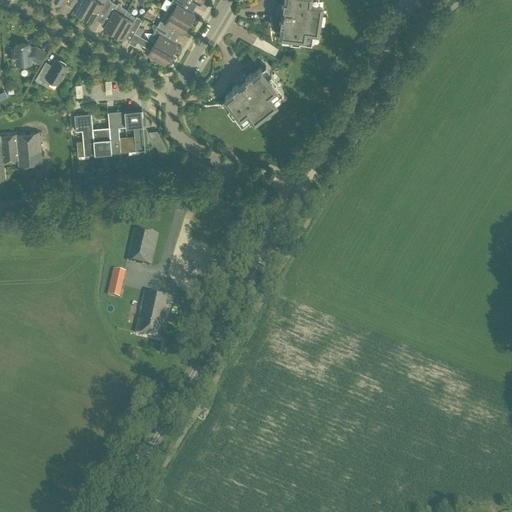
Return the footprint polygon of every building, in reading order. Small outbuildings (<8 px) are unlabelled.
[(84,15),(92,0),(79,0),(74,9),(74,10),(75,14),(79,13),(84,15)] [(94,21),(100,10),(105,13),(112,1),(109,0),(105,0),(103,4),(97,0),(92,0),(84,15),(88,18),(89,22),(93,21),(94,21)] [(182,7),(185,2),(182,0),(171,0),(171,1),(166,11),(171,14),(171,13),(188,23),(191,19),(195,18),(194,14),(194,13),(182,7)] [(225,96),(226,97),(221,101),(233,115),(234,114),(242,124),(247,119),(250,123),(311,74),(322,0),(283,0),(283,5),(279,4),(278,7),(277,12),(278,15),(281,16),(280,22),(282,22),(280,33),(282,33),(281,39),(287,40),(285,53),(280,62),(270,70),(265,64),(252,74),(251,73),(246,77),(244,74),(241,75),(237,78),(235,81),(237,84),(232,88),(233,89),(225,96)] [(109,30),(114,33),(127,10),(121,7),(121,4),(118,2),(117,4),(112,1),(105,13),(110,16),(104,27),(105,31),(109,30)] [(127,10),(114,33),(118,35),(120,39),(123,38),(124,38),(130,28),(135,31),(142,19),(136,16),(133,21),(129,18),(132,13),(127,10)] [(147,12),(144,18),(149,21),(152,15),(147,12)] [(185,28),(188,23),(171,13),(171,14),(165,23),(160,20),(157,26),(169,32),(171,27),(182,34),(183,33),(186,32),(185,28)] [(166,37),(169,32),(157,26),(154,31),(159,34),(154,43),(153,44),(171,54),(173,49),(177,48),(176,44),(177,43),(166,37)] [(153,44),(154,43),(134,32),(128,42),(135,46),(137,42),(150,49),(147,54),(149,55),(150,58),(152,60),(156,59),(165,64),(165,63),(169,62),(168,58),(171,54),(153,44)] [(39,63),(45,52),(35,47),(29,47),(29,43),(15,44),(15,49),(11,49),(12,61),(16,61),(17,64),(31,63),(30,59),(33,59),(39,63)] [(56,59),(48,71),(43,67),(36,79),(48,86),(51,80),(58,84),(68,66),(56,59)] [(125,110),(128,150),(145,149),(142,108),(125,110)] [(111,152),(128,150),(125,110),(114,111),(114,114),(108,115),(109,126),(111,152)] [(92,128),(93,128),(91,113),(74,114),(75,130),(82,130),(83,140),(76,140),(78,155),(95,153),(92,128)] [(95,153),(111,152),(109,126),(93,128),(92,128),(95,153)] [(42,164),(39,131),(1,135),(1,136),(0,136),(0,180),(4,180),(3,162),(17,161),(18,167),(42,164)] [(158,133),(152,137),(155,144),(162,140),(158,133)] [(59,225),(59,239),(99,240),(100,226),(59,225)] [(152,266),(159,234),(133,229),(126,260),(152,266)] [(121,291),(123,284),(111,281),(109,288),(121,291)] [(172,298),(168,296),(145,291),(135,333),(162,339),(172,298)]
